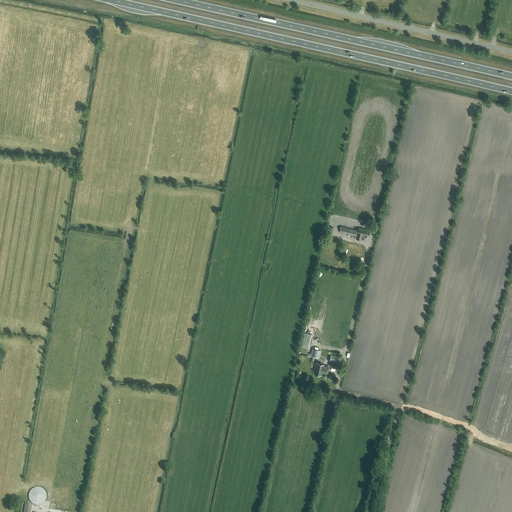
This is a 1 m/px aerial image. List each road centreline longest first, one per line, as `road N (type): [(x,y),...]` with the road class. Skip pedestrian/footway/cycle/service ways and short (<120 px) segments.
road 1 (trunk): [(111,0),(511,91)]
road 2 (trunk): [(511,76),(175,0)]
road 3 (track): [(370,511),(394,412),(339,393),(338,384),(371,231)]
road 4 (unclassified): [(511,52),(290,0)]
